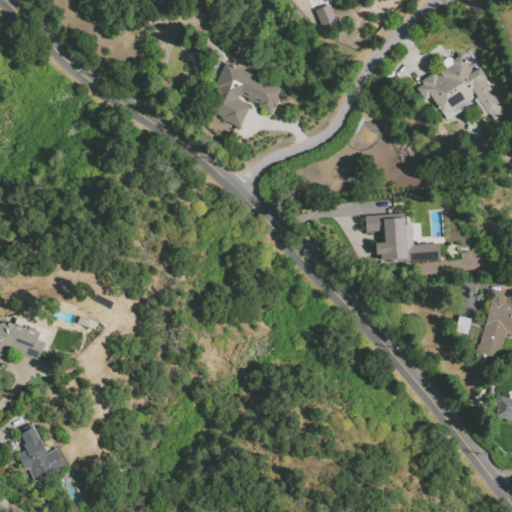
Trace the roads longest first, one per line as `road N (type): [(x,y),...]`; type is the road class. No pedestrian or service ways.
road 1 (tertiary): [(8,0),(97,85),(238,187),(511,502)]
road 2 (residential): [(238,187),(276,156),(329,130),(395,40),(438,0)]
